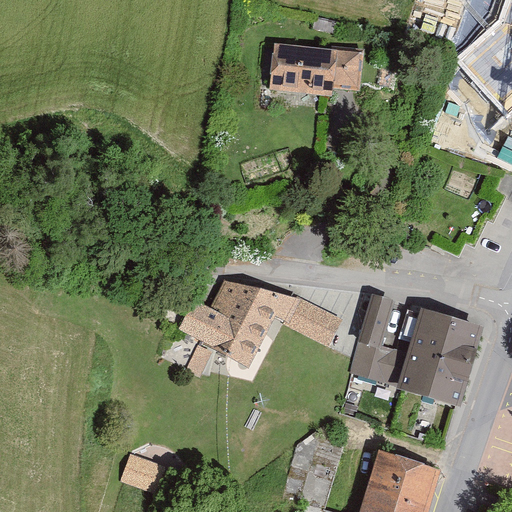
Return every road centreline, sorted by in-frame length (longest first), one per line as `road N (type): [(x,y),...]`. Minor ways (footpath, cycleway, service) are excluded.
road 1 (residential): [(511,305),(445,290),(224,267)]
road 2 (track): [(0,225),(153,260),(224,267)]
road 3 (unknown): [(511,229),(380,166),(337,107)]
road 4 (tertiary): [(450,511),(511,336)]
